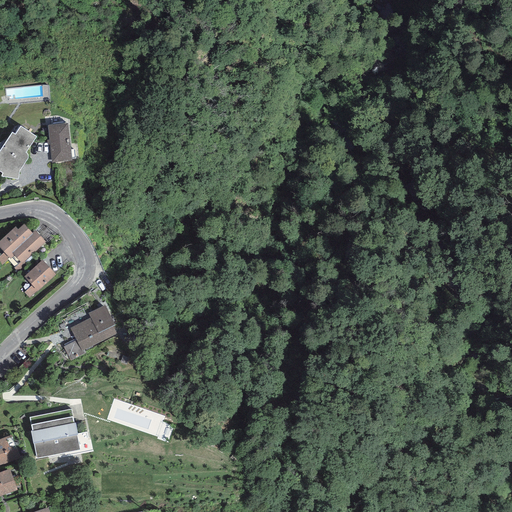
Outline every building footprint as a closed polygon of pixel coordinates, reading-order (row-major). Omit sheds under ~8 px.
[(68,123),(48,125),(51,163),(72,161),(68,123)] [(36,137),(20,126),(15,134),(12,133),(8,139),(0,150),(0,171),(2,173),(1,176),(18,179),(19,170),(20,170),(28,158),(28,157),(28,155),(27,154),(26,152),(36,137)] [(15,227),(0,240),(0,247),(4,252),(9,258),(10,259),(14,256),(12,253),(33,234),(32,233),(24,224),(18,230),(15,227)] [(35,230),(32,233),(33,234),(12,253),(14,256),(22,264),(46,242),(35,230)] [(9,258),(4,252),(0,256),(0,262),(2,265),(9,258)] [(56,275),(42,260),(24,276),(32,285),(24,292),(29,298),(56,275)] [(106,305),(88,313),(90,318),(70,327),(76,340),(63,346),(70,360),(84,353),(82,350),(117,333),(113,326),(115,325),(106,305)] [(71,409),(30,418),(32,431),(30,431),(33,443),(34,443),(37,458),(79,449),(76,435),(78,435),(75,423),(74,423),(71,409)] [(0,439),(0,465),(20,457),(11,435),(0,439)] [(10,469),(0,472),(0,496),(17,491),(10,469)]
